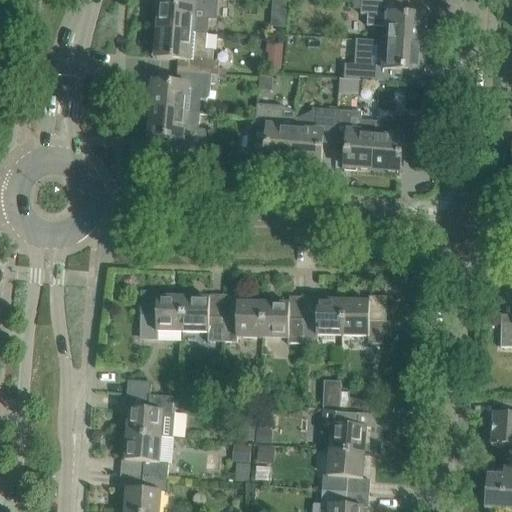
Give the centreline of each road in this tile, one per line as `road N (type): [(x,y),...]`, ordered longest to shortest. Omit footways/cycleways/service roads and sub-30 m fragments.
road 1 (tertiary): [(461,226),(94,200)]
road 2 (residential): [(439,511),(461,226)]
road 3 (tertiary): [(38,235),(17,462),(3,511)]
road 4 (tertiary): [(66,511),(71,451),(57,307),(60,239)]
road 5 (residential): [(461,226),(476,0)]
road 6 (tertiary): [(54,160),(66,55),(87,0)]
